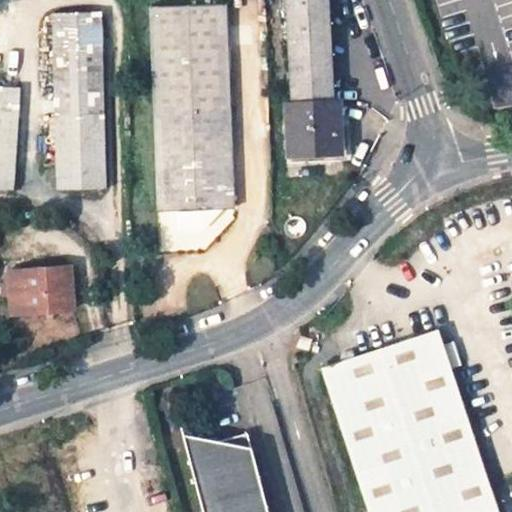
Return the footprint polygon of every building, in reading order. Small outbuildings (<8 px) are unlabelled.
[(328,0),(288,0),(295,104),(287,104),(290,154),(342,151),(339,101),(334,101),(328,0)] [(511,0),(501,0),(466,6),(474,55),(495,52),(499,73),(511,71),(511,0)] [(226,4),(152,7),(160,211),(177,210),(178,230),(203,229),(222,208),(234,208),(226,4)] [(99,12),(56,14),(62,186),(105,185),(100,55),(100,38),(99,12)] [(114,56),(114,38),(100,38),(100,55),(114,56)] [(19,89),(0,87),(0,188),(13,189),(19,89)] [(70,269),(24,271),(28,312),(74,308),(70,269)] [(322,368),(369,511),(497,511),(438,330),(322,368)] [(310,352),(314,340),(300,335),(297,347),(310,352)] [(185,448),(202,511),(269,511),(247,431),(220,438),(185,448)] [(220,438),(181,434),(185,448),(220,438)]
